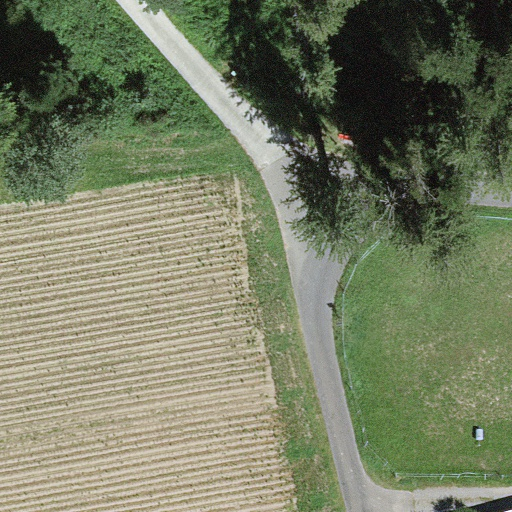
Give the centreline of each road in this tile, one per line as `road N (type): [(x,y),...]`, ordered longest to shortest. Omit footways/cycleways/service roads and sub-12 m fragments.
road 1 (unclassified): [(134,0),(283,172),(511,194)]
road 2 (track): [(359,511),(283,172)]
